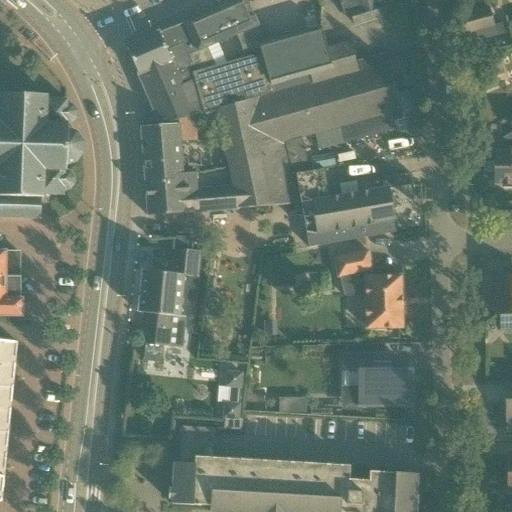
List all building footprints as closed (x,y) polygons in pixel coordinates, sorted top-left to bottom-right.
[(233,0),(183,22),(184,23),(197,52),(208,47),(258,26),(246,0),(233,0)] [(339,0),(344,14),(350,12),(355,25),(380,17),(376,3),(375,3),(374,0),(339,0)] [(456,18),(460,35),(494,26),(489,8),(456,18)] [(217,108),(217,109),(250,100),(251,102),(312,84),(310,74),(270,85),(259,45),(266,43),(264,39),(241,45),(242,46),(244,58),(216,66),(208,47),(197,52),(184,23),(159,34),(158,33),(126,47),(160,126),(195,114),(217,108)] [(332,68),(326,47),(321,27),(266,43),(259,45),(270,85),(310,74),(332,68)] [(332,68),(310,74),(312,84),(358,71),(350,41),(326,47),(332,68)] [(485,62),(484,62),(490,79),(504,73),(498,57),(497,57),(485,62)] [(388,63),(358,71),(312,84),(251,102),(250,100),(217,109),(219,121),(217,121),(227,167),(288,154),(285,140),(401,110),(388,63)] [(0,217),(40,219),(41,198),(43,198),(43,195),(63,196),(63,192),(70,190),(74,185),(74,178),(70,172),(66,170),(66,166),(76,163),(83,154),(83,142),(77,133),(67,129),(68,125),(72,124),(77,118),(77,111),(73,106),(67,103),(67,100),(47,99),(47,96),(0,94),(0,217)] [(160,126),(141,127),(145,184),(183,181),(183,179),(196,178),(196,173),(183,174),(179,124),(160,126)] [(511,150),(494,151),(494,161),(494,173),(482,173),(482,174),(494,174),(495,185),(498,185),(502,189),(511,189),(511,188),(511,150)] [(288,154),(227,167),(231,185),(197,188),(196,178),(183,179),(183,181),(145,184),(147,216),(298,204),(288,154)] [(308,247),(395,232),(387,186),(328,196),(323,169),(295,174),(308,247)] [(144,361),(161,363),(163,346),(182,348),(185,316),(180,316),(183,276),(198,278),(200,251),(175,249),(172,274),(142,271),(138,313),(149,314),(144,361)] [(365,285),(365,296),(366,329),(402,327),(401,276),(372,276),(371,270),(372,270),(368,251),(334,258),(338,277),(339,276),(341,286),(365,285)] [(19,300),(19,253),(0,252),(0,315),(21,316),(21,300),(19,300)] [(511,277),(496,278),(496,296),(492,296),(492,310),(496,310),(496,314),(511,313),(511,277)] [(0,362),(14,364),(15,357),(17,342),(0,340),(0,362)] [(398,373),(360,375),(359,360),(329,362),(330,379),(346,378),(348,412),(350,412),(400,409),(398,373)] [(15,364),(14,364),(0,362),(0,385),(12,387),(13,380),(15,364)] [(227,371),(226,383),(230,387),(229,403),(224,407),(224,419),(240,420),(243,372),(227,371)] [(13,387),(12,387),(0,385),(0,408),(10,409),(11,402),(13,387)] [(10,409),(0,408),(0,430),(8,432),(8,425),(9,425),(10,409)] [(179,485),(173,485),(173,489),(169,489),(168,500),(172,500),(172,505),(210,507),(209,511),(230,511),(231,508),(254,509),(254,511),(294,511),(295,511),(299,511),(408,511),(410,496),(416,496),(417,475),(369,472),(368,481),(349,480),(349,466),(342,466),(202,458),(202,448),(214,448),(215,429),(180,427),(178,463),(174,463),(174,465),(180,465),(179,485)] [(8,432),(0,430),(0,453),(6,454),(6,447),(7,447),(8,432)]
